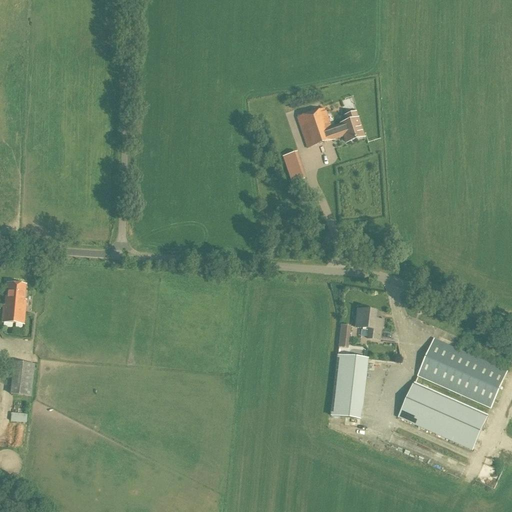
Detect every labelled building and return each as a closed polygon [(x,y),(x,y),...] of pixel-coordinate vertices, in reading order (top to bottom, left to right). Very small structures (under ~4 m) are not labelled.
[(331,128),(324,109),(296,118),(307,149),(334,140),(344,136),(346,143),(363,137),(357,119),(355,113),(345,116),(347,123),(331,128)] [(24,324),(26,301),(24,301),(25,285),(8,284),(6,306),(3,306),(2,322),(24,324)] [(367,339),(368,339),(379,340),(381,320),(374,319),(375,313),(358,311),(356,328),(362,328),(369,329),(367,339)] [(340,344),(348,345),(351,323),(342,322),(340,344)] [(491,409),(508,372),(434,339),(418,377),(491,409)] [(366,379),(368,359),(337,356),(334,375),(366,379)] [(14,363),(10,395),(31,397),(35,365),(14,363)] [(473,451),(488,416),(414,383),(398,418),(473,451)] [(30,423),(30,414),(15,414),(15,423),(30,423)]
